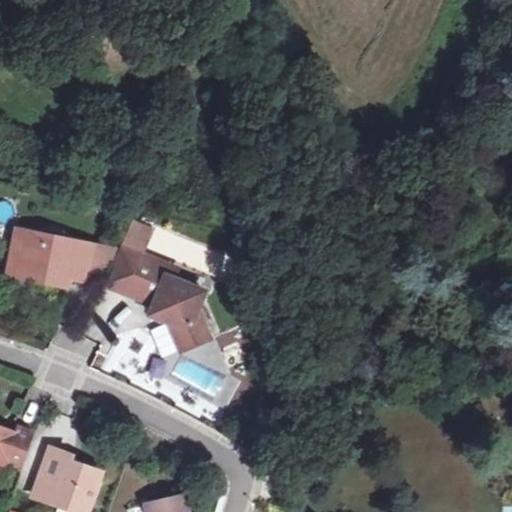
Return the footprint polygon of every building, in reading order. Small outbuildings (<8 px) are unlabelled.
[(145,231),(132,227),(125,245),(138,250),(145,231)] [(26,230),(16,236),(10,265),(26,269),(24,278),(40,282),(42,272),(56,275),(54,285),(70,288),(72,278),(85,281),(86,276),(93,243),(70,239),(62,244),(47,241),(41,233),(26,230)] [(109,285),(129,293),(144,254),(146,255),(154,233),(145,231),(138,250),(125,245),(109,285)] [(104,245),(93,243),(86,276),(104,280),(112,262),(100,259),(104,245)] [(121,249),(104,245),(100,259),(112,262),(115,262),(121,249)] [(146,255),(144,254),(129,293),(157,304),(153,314),(172,321),(185,349),(212,337),(200,308),(207,290),(175,278),(168,275),(172,264),(146,255)] [(168,275),(175,278),(179,267),(172,264),(168,275)] [(26,269),(10,265),(8,275),(24,278),(26,269)] [(42,272),(40,282),(54,285),(56,275),(42,272)] [(24,467),(37,431),(19,425),(17,431),(0,425),(0,467),(5,469),(8,461),(24,467)] [(74,457),(51,449),(35,497),(79,511),(88,511),(102,475),(71,465),(74,457)] [(188,511),(186,495),(148,504),(150,511),(188,511)]
